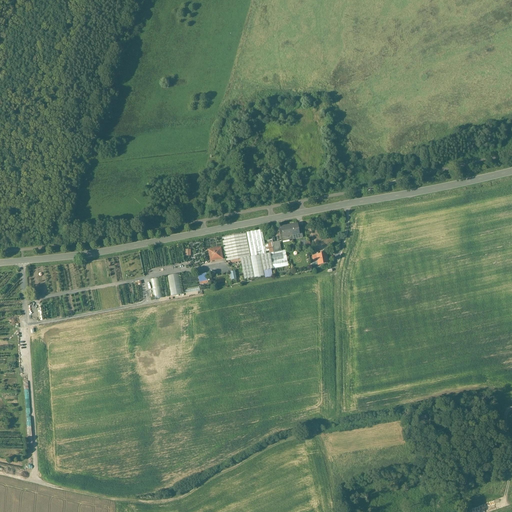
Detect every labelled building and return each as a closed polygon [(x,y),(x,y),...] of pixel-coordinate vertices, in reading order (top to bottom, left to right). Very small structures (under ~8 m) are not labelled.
[(297,225),(289,227),(291,235),(292,235),(301,233),(300,226),(297,226),(297,225)] [(293,239),(292,235),(291,235),(289,227),(281,228),(282,230),(280,230),(282,241),(293,239)] [(246,233),(251,257),(266,254),(262,230),(246,233)] [(263,271),(264,271),(271,269),(273,269),(270,255),(270,253),(266,254),(251,257),(246,233),(221,238),(226,261),(240,259),(244,279),(254,278),(264,276),(263,271)] [(271,243),(273,253),(281,251),(279,241),(271,243)] [(221,248),(209,250),(211,261),(223,259),(221,248)] [(285,252),(270,255),(273,269),(288,266),(285,252)] [(326,253),(312,256),(313,262),(317,261),(318,265),(328,264),(326,253)] [(272,276),(271,269),(264,271),(265,278),(272,276)] [(208,281),(206,273),(198,275),(199,282),(208,281)] [(178,274),(167,276),(171,296),(182,294),(178,274)] [(217,287),(227,285),(226,277),(216,279),(217,287)] [(159,279),(151,280),(154,299),(162,298),(159,279)]
